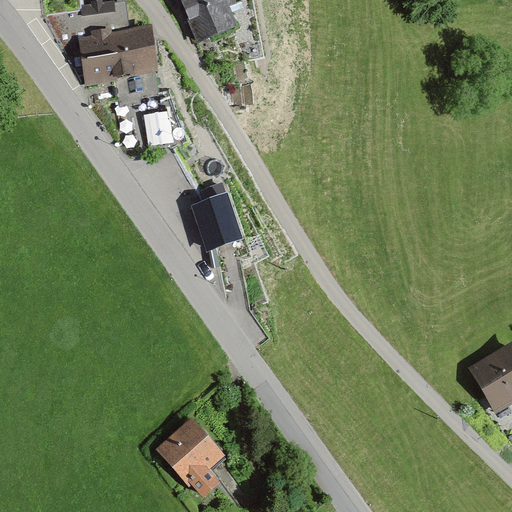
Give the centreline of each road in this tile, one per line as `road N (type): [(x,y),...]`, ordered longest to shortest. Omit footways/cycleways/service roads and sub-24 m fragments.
road 1 (tertiary): [(0,16),(354,511)]
road 2 (unclassified): [(143,0),(356,316),(511,479)]
